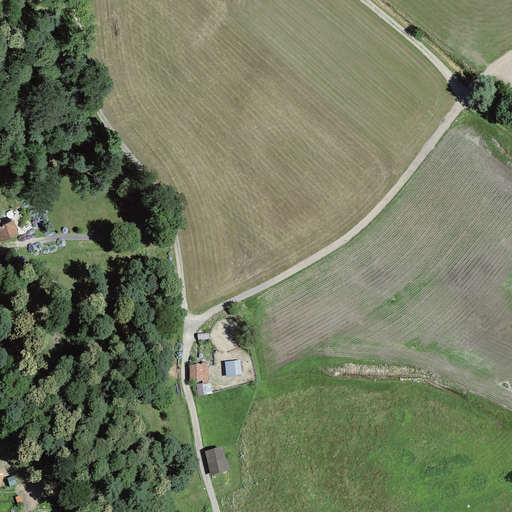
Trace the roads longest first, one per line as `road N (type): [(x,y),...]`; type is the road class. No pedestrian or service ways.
road 1 (track): [(185,329),(337,245),(369,218),(468,95)]
road 2 (track): [(185,329),(175,255),(160,212),(104,121),(75,0)]
road 3 (track): [(214,511),(183,385),(185,329)]
road 4 (track): [(362,0),(468,95)]
